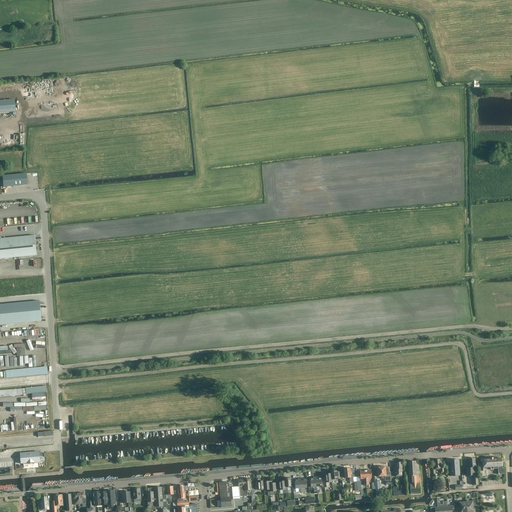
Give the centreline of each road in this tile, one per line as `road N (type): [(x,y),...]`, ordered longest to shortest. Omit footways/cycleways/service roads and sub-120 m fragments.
road 1 (residential): [(202,478),(511,448)]
road 2 (unclassified): [(57,441),(41,194),(0,197)]
road 3 (residential): [(12,494),(202,478)]
